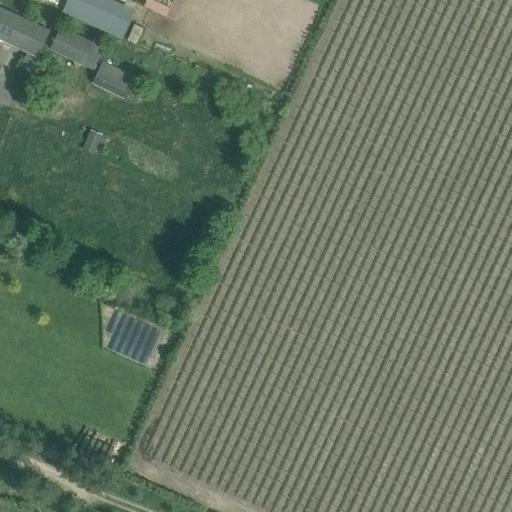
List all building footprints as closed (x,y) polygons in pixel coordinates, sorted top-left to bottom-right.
[(114,34),(116,30),(123,17),(88,0),(78,0),(72,13),(114,34)] [(0,38),(39,57),(51,31),(0,7),(0,38)] [(94,70),(107,44),(96,38),(94,42),(62,26),(51,48),(94,70)] [(103,63),(94,83),(126,98),(135,78),(105,64),(103,63)] [(90,129),(82,147),(93,152),(102,134),(90,129)]
